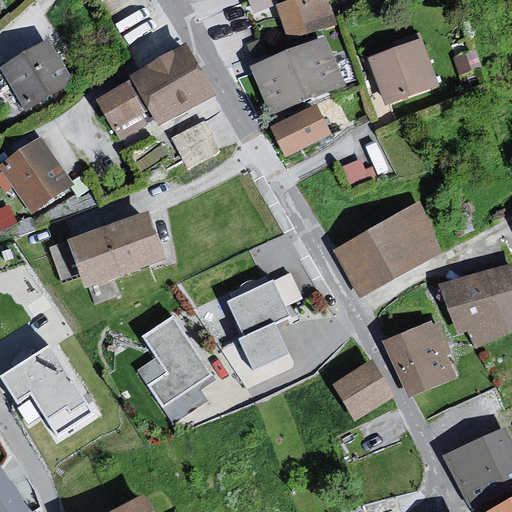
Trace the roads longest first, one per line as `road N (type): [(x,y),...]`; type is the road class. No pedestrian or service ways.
road 1 (residential): [(460,511),(170,0)]
road 2 (unknown): [(106,225),(258,154)]
